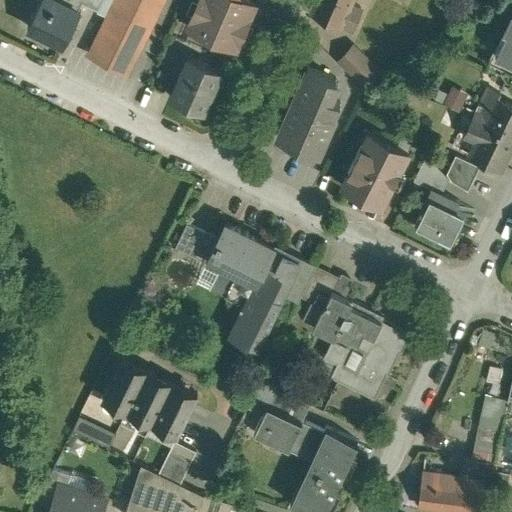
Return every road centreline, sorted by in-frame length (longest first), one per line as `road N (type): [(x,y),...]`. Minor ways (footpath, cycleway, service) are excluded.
road 1 (residential): [(222,166),(471,289)]
road 2 (residential): [(0,61),(222,166)]
road 3 (residential): [(471,289),(366,511)]
road 4 (residential): [(288,0),(222,166)]
